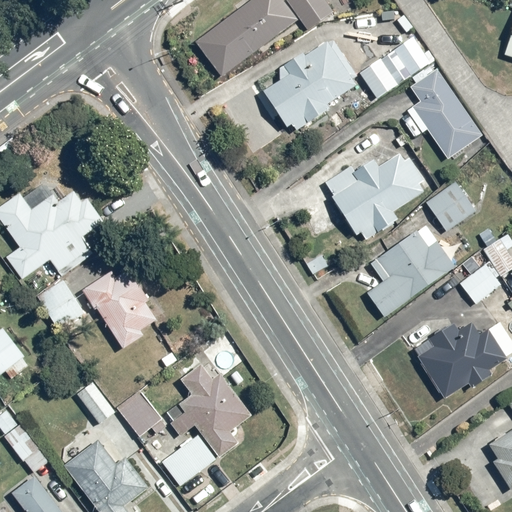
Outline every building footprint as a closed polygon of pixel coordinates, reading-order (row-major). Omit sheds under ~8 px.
[(254,0),(197,44),(223,78),(299,21),(282,0),(254,0)] [(324,0),(289,0),(288,1),(309,31),(334,14),(324,0)] [(362,75),(379,100),(432,64),(415,39),(362,75)] [(289,129),(294,125),(298,131),(332,109),(328,104),(356,86),(353,81),(358,77),(334,40),(307,57),(305,55),(283,69),(283,82),(265,93),(289,129)] [(413,108),(449,160),(483,136),(438,71),(412,89),(421,102),(413,108)] [(376,161),(366,167),(394,213),(426,193),(421,186),(425,183),(410,160),(406,162),(401,156),(381,169),(376,161)] [(399,220),(394,213),(366,167),(356,174),(352,167),(326,183),(336,198),(334,199),(358,237),(363,234),(367,241),(399,220)] [(103,222),(78,187),(66,170),(26,198),(23,200),(20,195),(0,208),(0,219),(20,249),(7,258),(22,280),(50,260),(61,276),(94,253),(82,236),(103,222)] [(426,205),(447,233),(477,212),(456,183),(426,205)] [(369,294),(386,318),(457,268),(439,244),(431,251),(418,233),(379,261),(391,278),(369,294)] [(484,251),(502,278),(511,270),(511,256),(502,240),(484,251)] [(140,330),(154,321),(140,301),(145,298),(122,264),(84,290),(123,349),(143,335),(140,330)] [(460,287),(476,306),(501,285),(485,266),(460,287)] [(84,314),(65,280),(40,294),(49,309),(59,328),(84,314)] [(420,359),(446,400),(470,384),(473,390),(494,377),(490,371),(509,360),(490,331),(481,336),(474,325),(460,333),(455,324),(431,340),(436,348),(420,359)] [(24,357),(3,328),(0,329),(0,386),(14,376),(30,364),(24,357)] [(199,433),(160,462),(179,488),(237,444),(229,432),(251,416),(217,370),(209,375),(201,364),(180,380),(191,396),(164,416),(179,437),(193,426),(194,426),(199,433)] [(114,412),(92,383),(77,394),(99,424),(114,412)] [(161,420),(138,391),(116,408),(139,437),(161,420)] [(16,425),(3,435),(33,474),(46,464),(16,425)] [(495,462),(511,490),(511,428),(489,443),(499,460),(495,462)] [(130,456),(125,460),(116,466),(97,441),(64,466),(98,511),(126,511),(123,506),(144,490),(151,485),(130,456)] [(61,511),(34,476),(12,493),(26,511),(61,511)]
